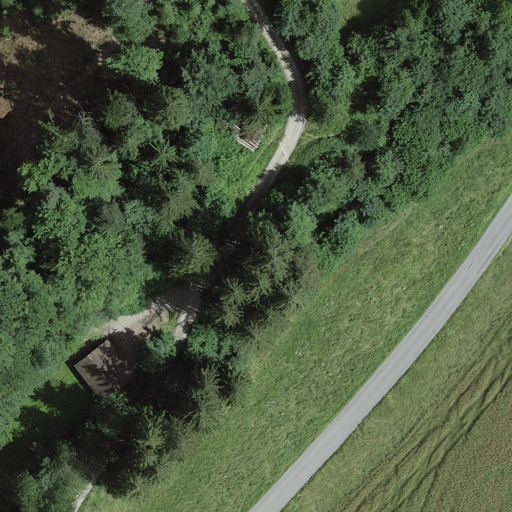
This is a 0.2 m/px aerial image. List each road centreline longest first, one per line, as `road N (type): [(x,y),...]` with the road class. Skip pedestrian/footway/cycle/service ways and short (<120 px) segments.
road 1 (track): [(73,511),(292,138),(295,83),(250,0)]
road 2 (unclassified): [(511,212),(389,374),(264,511)]
road 3 (track): [(126,0),(98,48),(0,154)]
